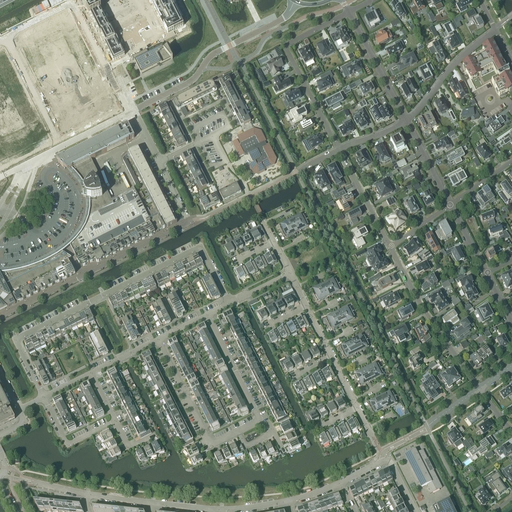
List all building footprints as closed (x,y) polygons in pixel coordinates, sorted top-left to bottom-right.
[(81,0),(83,4),(84,5),(85,8),(87,12),(89,15),(89,16),(90,15),(92,19),(94,22),(94,23),(98,32),(99,34),(100,35),(101,34),(102,36),(104,41),(105,43),(104,44),(109,54),(110,56),(113,61),(115,60),(124,56),(124,55),(121,48),(120,48),(120,47),(118,43),(116,40),(117,39),(116,37),(111,27),(110,27),(109,26),(107,22),(107,21),(108,21),(107,19),(106,19),(105,17),(105,16),(104,14),(103,14),(102,12),(101,10),(100,9),(98,4),(97,1),(96,1),(97,1),(97,0),(150,0),(162,22),(168,34),(173,31),(176,30),(183,26),(183,25),(179,18),(178,15),(176,11),(174,8),(174,7),(173,5),(170,0),(81,0)] [(416,7),(410,10),(413,15),(419,12),(419,11),(424,8),(420,0),(415,0),(413,1),(416,7)] [(425,0),(426,1),(427,1),(428,2),(431,0),(432,1),(435,7),(436,7),(437,10),(442,7),(443,8),(438,0),(425,0)] [(466,7),(471,4),(469,0),(463,0),(462,1),(462,2),(458,3),(456,5),(460,14),(463,12),(467,10),(466,7)] [(406,17),(400,6),(398,7),(395,2),(391,4),(395,12),(396,12),(401,19),(406,17)] [(379,18),(376,12),(375,13),(374,13),(370,15),(371,15),(368,16),(368,17),(364,19),(370,30),(375,28),(377,26),(377,25),(380,24),(377,19),(379,18)] [(473,26),(471,27),(474,32),(480,29),(483,27),(482,24),(480,21),(478,17),(477,17),(475,18),(472,20),(473,22),(474,25),(473,26)] [(457,30),(453,23),(451,25),(450,23),(443,26),(443,27),(444,27),(448,35),(454,32),(457,30)] [(77,29),(67,34),(69,39),(80,34),(77,29)] [(345,34),(343,30),(343,29),(342,29),(337,32),(336,32),(336,33),(335,34),(330,36),(334,43),(340,40),(343,45),(343,46),(343,45),(344,47),(348,45),(347,43),(349,42),(350,42),(349,42),(349,41),(347,37),(345,34)] [(391,39),(388,33),(387,32),(382,34),(382,33),(378,35),(379,37),(375,39),(376,41),(377,42),(376,43),(377,43),(378,44),(377,44),(378,44),(379,46),(383,44),(383,45),(388,43),(387,41),(391,39)] [(80,34),(69,39),(71,44),(82,38),(80,34)] [(455,39),(456,38),(454,34),(452,35),(452,34),(449,36),(450,39),(446,42),(447,46),(448,45),(449,45),(452,50),(459,46),(455,39)] [(20,35),(15,37),(19,46),(24,43),(24,42),(20,35)] [(82,38),(71,44),(74,49),(76,48),(85,43),(82,38)] [(399,52),(402,51),(400,48),(403,46),(400,40),(395,44),(396,46),(395,47),(391,49),(386,52),(389,58),(395,55),(395,56),(400,54),(399,52)] [(85,43),(76,48),(78,52),(87,48),(85,43)] [(321,54),(322,57),(325,56),(326,57),(335,52),(331,45),(328,47),(327,48),(324,43),(321,44),(320,43),(317,45),(317,46),(316,46),(319,51),(318,51),(320,55),(321,54)] [(428,50),(431,56),(432,55),(436,53),(438,57),(435,58),(438,64),(445,60),(442,55),(443,54),(437,43),(432,45),(433,48),(429,50),(429,49),(428,50)] [(472,61),(462,66),(475,91),(491,82),(499,97),(511,89),(511,81),(492,44),(482,49),(484,52),(471,59),(472,61)] [(146,50),(132,57),(138,68),(141,75),(172,59),(167,48),(166,46),(149,54),(146,50)] [(87,48),(78,52),(80,56),(89,52),(87,48)] [(307,48),(306,48),(299,52),(298,52),(298,53),(301,57),(300,57),(301,57),(302,60),(302,61),(302,60),(305,64),(304,65),(305,65),(313,61),(313,60),(307,48)] [(89,52),(80,56),(82,61),(91,56),(89,52)] [(411,67),(417,63),(416,63),(413,57),(412,55),(401,61),(402,63),(397,66),(398,67),(398,68),(399,69),(398,69),(399,70),(399,69),(400,71),(405,68),(405,66),(409,64),(411,67)] [(91,56),(82,61),(84,65),(85,65),(93,61),(91,56)] [(283,66),(279,58),(276,60),(275,59),(271,61),(272,62),(267,65),(271,72),(271,73),(271,72),(273,76),(280,73),(278,69),(283,66)] [(93,61),(85,65),(88,70),(95,66),(95,64),(93,61)] [(360,67),(359,64),(355,65),(355,66),(354,67),(354,66),(353,66),(351,63),(341,68),(343,74),(347,72),(350,76),(352,75),(353,76),(354,75),(354,74),(361,70),(359,67),(360,67)] [(429,73),(434,71),(431,65),(426,67),(426,66),(418,71),(416,73),(419,78),(422,77),(424,83),(432,79),(429,73)] [(97,69),(89,73),(92,78),(100,74),(98,70),(97,69)] [(321,73),(319,69),(311,73),(313,77),(321,73)] [(330,78),(332,77),(330,72),(320,77),(322,81),(316,84),(318,88),(317,88),(319,93),(321,92),(321,93),(324,91),(324,90),(331,87),(329,83),(332,81),(330,78)] [(92,78),(91,78),(93,83),(102,78),(100,74),(92,78)] [(221,87),(232,82),(230,76),(218,82),(221,87)] [(291,86),(288,80),(282,83),(280,77),(274,80),(277,86),(276,86),(279,92),(291,86)] [(102,78),(93,83),(95,87),(104,82),(102,78)] [(458,86),(455,80),(448,83),(454,94),(457,92),(461,99),(463,98),(464,101),(468,99),(467,96),(469,95),(463,84),(458,86)] [(215,88),(216,88),(213,81),(172,101),(177,111),(180,110),(184,118),(191,114),(190,112),(187,114),(184,108),(217,91),(215,88)] [(411,94),(417,92),(415,88),(413,84),(413,85),(411,81),(408,83),(407,81),(404,82),(405,84),(406,84),(411,94)] [(104,82),(95,87),(98,91),(107,87),(104,82)] [(235,87),(232,82),(221,87),(224,92),(235,87)] [(412,96),(411,94),(406,84),(405,84),(403,85),(404,87),(401,89),(403,92),(402,92),(404,96),(405,95),(407,99),(412,96)] [(363,96),(369,93),(370,94),(374,91),(372,87),(370,85),(366,87),(365,85),(359,88),(363,96)] [(236,92),(237,92),(235,87),(224,92),(226,97),(236,92)] [(351,92),(348,87),(342,90),(345,95),(351,92)] [(284,94),(286,97),(285,98),(288,104),(289,103),(289,104),(300,98),(296,92),(291,94),(290,91),(284,94)] [(237,96),(236,92),(226,97),(229,102),(239,96),(239,95),(237,96)] [(231,107),(242,101),(241,97),(242,96),(242,95),(240,96),(239,96),(229,102),(231,107)] [(340,95),(324,103),(326,105),(327,106),(326,106),(328,110),(343,102),(340,95)] [(22,99),(18,101),(19,105),(29,100),(27,97),(22,99)] [(29,100),(19,105),(21,108),(30,104),(29,100)] [(438,111),(439,114),(440,114),(440,115),(441,114),(442,115),(444,113),(448,111),(444,105),(443,105),(440,100),(434,103),(438,111)] [(233,112),(245,106),(243,101),(242,101),(231,107),(233,112)] [(30,104),(21,108),(23,112),(32,107),(30,104)] [(161,114),(170,109),(168,104),(159,108),(157,109),(159,115),(161,114)] [(243,108),(245,107),(246,107),(245,106),(233,112),(236,116),(245,112),(243,108)] [(32,107),(23,112),(25,115),(34,111),(32,107)] [(383,122),(389,119),(387,116),(388,115),(385,109),(381,110),(380,107),(376,109),(383,121),(383,122)] [(162,119),(173,114),(170,109),(161,114),(163,118),(161,118),(162,119)] [(301,118),(307,115),(304,110),(301,111),(300,112),(298,112),(297,110),(297,109),(287,115),(290,122),(293,120),(295,124),(302,120),(301,118)] [(377,124),(383,121),(376,109),(369,112),(374,122),(374,121),(375,120),(377,124)] [(358,125),(361,130),(364,129),(363,128),(367,126),(364,122),(368,120),(362,110),(357,112),(359,116),(355,118),(356,120),(354,121),(357,126),(358,125)] [(474,120),(480,117),(475,110),(473,111),(473,110),(462,112),(462,113),(461,119),(472,117),(474,120)] [(238,121),(249,116),(248,114),(247,115),(245,112),(236,116),(238,121)] [(166,124),(175,119),(173,114),(162,119),(163,121),(164,120),(166,124)] [(433,121),(432,118),(430,114),(424,117),(431,130),(438,126),(435,120),(433,121)] [(35,116),(27,120),(30,125),(38,121),(35,116)] [(249,116),(238,121),(241,126),(250,121),(248,118),(250,117),(249,116)] [(71,117),(58,123),(63,135),(77,128),(73,122),(71,117)] [(431,131),(431,130),(424,117),(418,120),(424,133),(428,131),(429,132),(431,131)] [(504,123),(502,120),(500,117),(497,119),(497,120),(495,121),(492,123),(490,121),(491,121),(490,121),(484,125),(486,127),(486,128),(486,129),(489,127),(494,134),(501,129),(499,126),(504,123)] [(167,129),(178,124),(175,119),(166,124),(168,127),(166,128),(167,129)] [(38,121),(30,125),(32,130),(41,126),(38,121)] [(301,134),(315,127),(312,121),(306,124),(306,122),(297,127),(301,134)] [(350,121),(343,124),(345,127),(339,130),(343,137),(347,135),(350,134),(350,133),(353,132),(352,130),(354,129),(350,121)] [(171,133),(180,129),(178,124),(167,129),(167,130),(169,130),(171,133)] [(59,159),(56,161),(58,162),(61,166),(64,168),(65,169),(65,170),(66,170),(67,172),(68,171),(69,171),(72,169),(91,160),(129,141),(129,140),(130,139),(130,140),(134,138),(128,125),(92,143),(87,145),(59,159)] [(35,138),(30,140),(35,149),(39,147),(49,142),(45,133),(41,126),(32,130),(31,131),(35,138)] [(266,141),(261,131),(253,128),(237,137),(238,140),(232,143),(239,158),(244,155),(244,154),(246,153),(247,155),(248,154),(252,162),(253,162),(253,163),(247,166),(251,173),(258,176),(265,172),(264,170),(266,169),(275,165),(277,159),(269,144),(266,145),(265,142),(266,141)] [(172,139),(182,133),(180,129),(171,133),(172,137),(171,138),(172,139)] [(175,143),(185,138),(182,133),(172,139),(172,140),(174,139),(175,143)] [(511,133),(510,135),(509,134),(501,140),(502,142),(505,140),(507,143),(510,141),(511,143),(511,133)] [(320,137),(317,139),(316,140),(316,139),(315,140),(314,136),(302,142),(305,148),(310,145),(312,150),(323,144),(321,141),(322,140),(320,137)] [(177,149),(188,144),(185,138),(175,143),(174,144),(177,149)] [(394,139),(390,141),(391,143),(389,144),(391,149),(394,148),(396,152),(404,148),(403,146),(403,145),(403,144),(401,140),(400,140),(399,138),(398,138),(395,139),(394,138),(394,139)] [(445,140),(433,146),(436,151),(442,148),(443,150),(445,149),(446,151),(452,148),(449,143),(448,144),(447,144),(445,140)] [(488,158),(490,157),(486,152),(485,150),(484,149),(488,147),(483,140),(479,142),(482,147),(476,151),(479,154),(478,155),(480,158),(481,158),(483,161),(485,160),(486,161),(489,159),(488,158)] [(387,159),(389,158),(385,151),(384,152),(381,146),(376,149),(378,154),(375,156),(378,162),(381,161),(383,163),(388,160),(387,159)] [(464,157),(463,153),(466,151),(464,148),(461,149),(450,155),(451,156),(446,159),(447,160),(448,163),(453,161),(454,161),(456,165),(456,166),(462,163),(462,162),(461,162),(459,159),(464,157)] [(12,149),(6,152),(11,161),(17,158),(12,149)] [(131,152),(128,153),(140,176),(156,208),(146,213),(150,222),(149,222),(151,226),(155,233),(154,233),(155,234),(159,232),(159,231),(161,229),(162,230),(165,229),(164,228),(165,227),(166,228),(169,227),(168,225),(171,224),(171,225),(177,223),(174,217),(173,216),(172,217),(171,215),(172,214),(173,214),(172,212),(172,211),(171,212),(170,209),(168,210),(167,208),(169,207),(168,205),(169,205),(168,205),(167,203),(165,204),(164,202),(166,201),(165,199),(164,196),(162,197),(161,195),(163,194),(162,192),(161,191),(160,190),(159,191),(158,189),(159,188),(160,188),(159,186),(158,186),(157,183),(156,184),(155,182),(156,182),(156,181),(155,180),(156,179),(155,180),(154,177),(152,178),(151,176),(153,175),(152,173),(153,173),(152,173),(151,171),(149,171),(148,169),(150,169),(149,167),(149,166),(149,167),(148,164),(146,165),(145,163),(147,162),(146,160),(144,158),(143,159),(142,157),(143,156),(143,154),(142,154),(140,149),(138,150),(135,150),(133,151),(131,152)] [(192,151),(180,157),(183,163),(185,162),(194,157),(192,151)] [(0,155),(0,166),(2,165),(6,163),(11,161),(6,152),(2,155),(0,155)] [(363,155),(363,154),(362,152),(356,155),(358,159),(356,161),(359,167),(361,165),(363,168),(369,165),(368,164),(371,162),(366,153),(363,155)] [(194,157),(185,162),(187,165),(185,166),(186,167),(197,162),(194,157)] [(406,165),(404,159),(396,164),(398,169),(406,165)] [(71,244),(70,246),(75,256),(76,259),(77,258),(84,255),(91,251),(98,248),(100,251),(107,248),(115,244),(122,240),(129,237),(136,233),(144,230),(151,226),(149,222),(150,222),(146,213),(134,189),(134,187),(134,189),(111,200),(105,187),(101,189),(98,184),(102,182),(91,160),(72,169),(73,170),(74,172),(75,172),(76,174),(79,177),(80,178),(80,179),(81,181),(82,181),(83,183),(85,186),(84,187),(84,188),(84,189),(83,190),(83,191),(82,192),(82,193),(82,194),(81,196),(83,197),(84,197),(86,198),(87,198),(88,198),(89,198),(90,203),(90,206),(90,209),(90,212),(89,215),(89,217),(89,218),(88,218),(88,220),(86,223),(86,225),(86,226),(85,226),(84,228),(83,231),(81,233),(80,235),(78,238),(76,239),(76,240),(74,241),(71,244)] [(197,162),(186,167),(187,168),(188,168),(190,171),(199,166),(197,162)] [(406,169),(399,172),(404,182),(414,177),(413,175),(415,178),(419,176),(418,172),(414,165),(409,168),(406,169)] [(199,166),(190,171),(192,175),(190,175),(191,177),(202,171),(199,166)] [(341,179),(339,174),(339,173),(338,173),(338,172),(338,171),(337,171),(337,170),(336,170),(334,166),(328,169),(330,172),(329,173),(336,186),(341,184),(339,180),(341,179)] [(463,172),(462,173),(460,169),(448,176),(450,179),(449,180),(453,188),(456,187),(459,186),(458,185),(459,185),(458,183),(459,183),(460,184),(467,180),(463,172)] [(202,171),(191,177),(191,178),(193,177),(195,181),(204,176),(202,171)] [(328,191),(330,189),(329,187),(327,181),(325,178),(322,173),(321,173),(321,172),(317,174),(317,175),(314,177),(316,180),(315,180),(318,186),(319,186),(322,191),(326,188),(328,191)] [(195,181),(193,181),(196,186),(206,181),(204,176),(195,181)] [(376,193),(389,186),(386,180),(382,182),(382,181),(379,183),(379,184),(375,186),(376,188),(375,189),(375,192),(376,193)] [(196,186),(195,186),(198,191),(199,190),(200,191),(209,186),(206,181),(196,186)] [(511,191),(505,182),(500,186),(504,192),(502,193),(501,192),(498,195),(505,204),(508,202),(508,201),(511,197),(511,191)] [(231,186),(227,187),(232,196),(232,197),(235,196),(241,193),(237,184),(231,187),(231,186)] [(389,194),(392,193),(389,186),(376,193),(377,195),(379,196),(380,196),(381,198),(386,196),(386,197),(389,195),(389,194)] [(220,200),(216,190),(214,187),(211,188),(214,194),(211,196),(211,194),(210,195),(215,206),(220,203),(219,201),(220,200)] [(225,190),(219,193),(223,201),(230,198),(232,197),(232,196),(227,187),(224,189),(225,190)] [(488,192),(489,192),(486,188),(481,192),(489,203),(490,204),(491,204),(495,201),(494,199),(490,193),(489,194),(488,192)] [(338,195),(336,192),(336,191),(332,193),(336,200),(346,195),(344,191),(338,195)] [(427,191),(424,193),(427,199),(423,201),(426,207),(434,203),(431,197),(430,197),(427,191)] [(484,206),(489,203),(481,192),(477,195),(479,199),(480,198),(481,200),(478,202),(480,205),(479,205),(482,208),(484,206)] [(210,208),(215,206),(210,195),(208,196),(209,197),(206,199),(205,199),(210,208)] [(347,204),(353,200),(351,196),(348,197),(348,196),(338,201),(340,204),(342,207),(344,212),(349,209),(347,204)] [(415,206),(418,204),(414,196),(407,199),(408,201),(405,203),(406,204),(405,204),(407,208),(411,215),(418,211),(415,206)] [(205,199),(206,199),(205,197),(199,200),(205,211),(210,208),(205,199)] [(395,204),(396,207),(398,205),(392,197),(386,200),(389,207),(395,204)] [(356,218),(361,216),(359,210),(353,213),(353,212),(347,215),(348,216),(350,222),(351,221),(353,225),(358,222),(356,218)] [(498,216),(499,216),(494,210),(490,211),(490,212),(491,212),(491,213),(480,217),(482,223),(488,221),(488,222),(494,220),(493,219),(495,219),(494,218),(496,217),(498,216)] [(399,212),(399,211),(397,211),(396,211),(395,212),(395,214),(395,215),(388,220),(391,225),(392,225),(395,231),(407,222),(399,212)] [(303,216),(302,214),(294,218),(294,219),(293,219),(292,219),(290,220),(294,226),(307,220),(305,217),(304,217),(303,216)] [(281,233),(294,226),(290,220),(288,221),(287,222),(287,221),(279,225),(280,227),(279,228),(280,230),(281,233)] [(307,223),(308,223),(307,220),(294,226),(297,233),(299,232),(299,231),(300,230),(300,231),(308,227),(307,225),(308,225),(307,223)] [(445,238),(451,235),(444,222),(439,226),(441,230),(439,232),(438,231),(435,232),(439,239),(442,238),(445,237),(445,238)] [(151,226),(144,230),(147,237),(152,235),(151,235),(154,233),(155,233),(151,226)] [(261,239),(259,236),(264,233),(260,226),(250,232),(250,233),(251,234),(253,239),(254,242),(261,239)] [(295,234),(297,233),(294,226),(281,233),(282,235),(283,235),(284,237),(285,239),(293,235),(293,234),(294,233),(295,234)] [(505,231),(502,233),(500,227),(488,231),(491,237),(498,235),(499,238),(503,236),(504,240),(503,240),(503,241),(507,239),(507,240),(510,238),(505,231)] [(362,238),(368,235),(366,231),(365,231),(364,229),(359,232),(357,228),(351,231),(359,247),(361,247),(366,245),(362,238)] [(144,230),(136,233),(140,240),(140,241),(144,239),(144,238),(147,237),(144,230)] [(250,232),(249,230),(245,232),(247,236),(242,238),(242,239),(244,243),(246,246),(252,243),(250,240),(253,239),(251,234),(250,233),(250,232)] [(136,233),(129,237),(133,244),(133,245),(137,243),(137,242),(140,240),(136,233)] [(438,245),(437,246),(431,234),(425,237),(428,243),(427,243),(429,246),(430,246),(432,250),(433,250),(435,253),(441,250),(438,245)] [(129,237),(122,240),(125,247),(126,248),(130,246),(129,245),(133,244),(129,237)] [(242,239),(242,238),(241,237),(238,239),(239,240),(233,243),(235,248),(237,251),(243,248),(241,244),(244,243),(242,239)] [(122,240),(115,244),(118,251),(118,252),(123,250),(122,249),(125,247),(122,240)] [(409,245),(416,255),(422,251),(415,241),(409,245)] [(233,243),(233,242),(229,243),(230,244),(224,247),(228,255),(234,252),(233,249),(235,248),(233,243)] [(115,244),(107,248),(111,255),(111,256),(115,253),(118,251),(115,244)] [(416,255),(409,245),(409,246),(403,250),(409,258),(410,257),(411,258),(415,255),(416,255)] [(493,255),(500,251),(498,246),(488,251),(490,253),(486,255),(489,261),(495,258),(493,255)] [(376,247),(367,252),(370,258),(378,255),(381,253),(379,248),(377,249),(376,247)] [(98,248),(91,251),(95,259),(97,263),(101,261),(100,260),(104,258),(100,251),(98,248)] [(107,248),(100,251),(104,258),(104,259),(108,257),(108,256),(111,255),(107,248)] [(456,263),(464,260),(458,249),(453,252),(451,249),(445,253),(446,256),(451,253),(456,263)] [(91,251),(84,255),(88,263),(88,264),(92,262),(92,261),(95,259),(91,251)] [(3,274),(3,276),(6,276),(7,278),(8,281),(9,283),(11,285),(12,288),(13,290),(10,292),(11,293),(14,292),(15,294),(20,291),(27,288),(34,284),(42,281),(49,277),(56,273),(63,270),(60,263),(68,260),(71,258),(70,258),(68,256),(64,254),(62,252),(61,253),(59,254),(57,255),(57,256),(55,257),(51,259),(50,260),(48,261),(45,262),(43,263),(42,263),(40,264),(37,265),(35,266),(32,267),(30,268),(27,269),(24,270),(22,270),(19,271),(17,272),(14,272),(11,273),(9,273),(5,273),(3,274)] [(273,264),(277,263),(272,253),(268,256),(267,255),(263,257),(268,266),(273,263),(273,264)] [(77,258),(76,259),(81,267),(85,265),(85,264),(88,263),(84,255),(77,258)] [(191,258),(197,269),(204,266),(201,260),(199,260),(197,255),(193,257),(194,258),(192,259),(192,258),(191,258)] [(370,258),(366,260),(370,268),(373,266),(381,262),(381,261),(378,255),(370,258)] [(192,272),(197,269),(191,258),(188,260),(188,261),(187,261),(186,261),(192,272)] [(264,269),(267,267),(263,258),(258,260),(258,259),(254,261),(259,270),(264,268),(264,269)] [(68,260),(60,263),(63,270),(67,277),(70,275),(71,276),(75,274),(68,260)] [(186,275),(192,272),(186,261),(183,263),(181,264),(186,275)] [(381,262),(373,266),(376,272),(388,266),(386,262),(384,262),(383,261),(381,261),(381,262)] [(255,274),(258,272),(253,263),(249,265),(248,264),(245,266),(249,275),(254,273),(255,274)] [(424,273),(429,270),(425,263),(415,268),(416,270),(415,270),(417,273),(418,274),(423,271),(424,273)] [(181,264),(177,265),(177,266),(176,267),(180,275),(181,277),(186,275),(181,264)] [(180,275),(176,267),(176,266),(172,268),(172,269),(170,269),(170,270),(175,278),(176,280),(181,277),(180,275)] [(245,278),(249,277),(244,267),(239,270),(239,269),(235,271),(240,280),(245,277),(245,278)] [(170,270),(170,269),(166,271),(167,271),(165,272),(169,281),(175,278),(170,270)] [(63,270),(56,273),(60,280),(63,279),(67,277),(63,270)] [(504,283),(511,278),(511,275),(511,274),(511,271),(507,274),(507,273),(503,275),(504,276),(500,277),(504,283)] [(165,272),(161,274),(160,275),(165,286),(170,283),(169,281),(165,272)] [(0,311),(15,304),(15,303),(16,302),(13,295),(12,295),(11,293),(10,292),(9,289),(8,287),(7,284),(6,282),(5,280),(3,277),(3,276),(3,274),(1,275),(0,274),(0,273),(0,311)] [(56,273),(49,277),(52,284),(53,284),(56,282),(56,283),(60,281),(60,280),(56,273)] [(159,288),(165,286),(160,275),(158,276),(157,275),(154,277),(159,288)] [(424,291),(437,284),(433,276),(424,281),(426,282),(421,287),(424,291)] [(49,277),(42,281),(45,288),(45,287),(48,286),(49,287),(53,285),(53,284),(52,284),(49,277)] [(211,282),(212,282),(211,280),(209,277),(201,281),(198,283),(201,287),(211,282)] [(395,283),(393,277),(394,277),(393,277),(388,279),(387,278),(385,279),(385,281),(378,285),(379,284),(382,289),(382,290),(388,286),(391,286),(391,285),(390,285),(395,283)] [(471,284),(472,283),(470,277),(463,280),(462,278),(458,280),(456,281),(457,284),(459,283),(462,288),(471,283),(471,284)] [(157,290),(156,287),(151,278),(148,280),(148,281),(146,282),(152,292),(157,290)] [(336,280),(335,280),(334,278),(326,282),(326,283),(325,284),(325,283),(323,284),(326,291),(339,284),(337,281),(336,282),(336,280)] [(42,281),(34,284),(38,291),(41,290),(42,290),(46,288),(45,287),(45,288),(42,281)] [(146,282),(146,281),(142,283),(143,283),(141,284),(146,295),(152,292),(146,282)] [(214,287),(213,284),(212,282),(211,282),(201,287),(203,292),(214,287)] [(474,290),(471,284),(471,283),(462,288),(460,289),(464,296),(465,295),(474,290)] [(34,284),(27,288),(31,295),(34,293),(34,294),(39,292),(38,291),(34,284)] [(146,295),(141,284),(137,286),(135,287),(140,295),(141,298),(146,295)] [(313,297),(326,291),(323,284),(320,285),(321,286),(319,287),(319,286),(311,290),(312,292),(311,292),(312,294),(313,297)] [(339,288),(340,287),(339,284),(326,291),(329,297),(331,296),(331,295),(332,295),(333,295),(341,291),(340,289),(339,288)] [(134,298),(140,295),(135,287),(134,288),(133,287),(130,289),(130,290),(134,298)] [(217,292),(216,290),(214,287),(203,292),(206,297),(208,296),(217,292)] [(27,288),(20,291),(23,298),(24,298),(27,297),(27,298),(31,296),(31,295),(27,288)] [(129,301),(134,298),(130,290),(128,291),(128,290),(124,292),(125,293),(125,292),(129,301)] [(445,298),(443,294),(441,290),(431,295),(432,297),(428,299),(431,306),(434,304),(433,304),(445,298)] [(474,298),(477,296),(474,290),(465,295),(468,301),(469,300),(470,303),(475,300),(474,298)] [(15,294),(13,295),(16,302),(19,300),(20,301),(24,299),(24,298),(23,298),(20,291),(15,294)] [(327,298),(329,297),(326,291),(313,297),(315,300),(315,299),(316,301),(317,301),(318,303),(326,299),(325,298),(327,298)] [(124,304),(129,301),(125,292),(125,293),(123,293),(119,295),(124,304)] [(170,303),(181,297),(179,292),(168,298),(170,303)] [(220,298),(218,293),(217,292),(208,296),(211,301),(215,299),(215,300),(220,298)] [(283,297),(283,299),(284,300),(286,305),(288,308),(294,305),(292,302),(295,300),(297,299),(298,303),(298,302),(297,299),(293,292),(283,297)] [(397,295),(396,296),(396,294),(389,298),(388,294),(379,299),(381,302),(383,302),(386,308),(388,307),(389,307),(390,307),(396,305),(395,303),(399,301),(399,300),(400,299),(397,295)] [(118,306),(124,304),(119,295),(118,296),(117,295),(114,297),(114,298),(118,306)] [(275,304),(275,305),(277,309),(279,312),(285,309),(283,306),(286,305),(284,300),(283,299),(283,297),(282,296),(279,298),(280,300),(281,302),(275,304)] [(173,308),(184,302),(181,297),(170,303),(173,308)] [(113,309),(118,306),(114,298),(112,299),(112,298),(108,300),(113,309)] [(450,305),(448,302),(445,298),(433,304),(434,304),(435,307),(439,313),(450,305)] [(454,307),(460,303),(458,299),(451,303),(454,307)] [(162,307),(161,305),(160,302),(151,306),(154,311),(162,307)] [(186,307),(184,302),(173,308),(175,313),(184,308),(186,307)] [(274,302),(265,306),(265,307),(266,308),(266,309),(269,314),(268,314),(270,317),(276,314),(275,310),(277,309),(275,305),(275,304),(275,303),(274,302)] [(492,316),(491,313),(492,312),(488,303),(481,307),(481,308),(477,310),(477,311),(482,321),(483,322),(487,320),(488,318),(492,316)] [(350,308),(349,308),(348,306),(340,310),(340,311),(339,312),(339,311),(336,312),(340,319),(353,312),(352,309),(351,309),(350,308)] [(165,312),(163,309),(162,307),(154,311),(156,316),(165,312)] [(265,307),(256,311),(257,313),(261,321),(267,318),(266,315),(268,314),(269,314),(266,309),(266,308),(265,307)] [(186,313),(184,308),(175,313),(178,319),(183,316),(182,315),(186,313)] [(406,310),(405,311),(403,308),(396,311),(402,322),(409,318),(408,317),(409,316),(412,315),(412,314),(413,314),(412,313),(413,313),(411,310),(410,308),(409,308),(406,310)] [(94,321),(93,319),(89,310),(85,312),(84,313),(83,313),(89,324),(94,321)] [(453,312),(452,311),(446,315),(447,316),(442,320),(445,325),(450,322),(453,325),(459,321),(456,317),(457,317),(453,312)] [(167,317),(166,315),(165,312),(156,316),(154,317),(157,322),(167,317)] [(224,319),(222,320),(223,323),(226,322),(225,320),(233,316),(230,312),(223,315),(224,319)] [(327,325),(340,319),(336,312),(334,313),(335,314),(333,314),(325,318),(326,320),(325,320),(326,322),(327,325)] [(354,315),(355,315),(353,312),(340,319),(343,325),(345,324),(345,323),(346,323),(347,323),(355,319),(354,317),(354,315)] [(83,313),(84,313),(83,313),(80,314),(80,315),(78,316),(82,324),(83,327),(89,324),(83,313)] [(78,316),(78,315),(74,317),(75,318),(73,318),(73,319),(77,327),(82,324),(78,316)] [(227,324),(224,325),(226,328),(228,326),(227,325),(235,321),(233,316),(225,320),(226,322),(227,324)] [(124,326),(133,322),(130,317),(122,321),(124,326)] [(170,323),(168,318),(167,317),(157,322),(156,322),(157,323),(157,324),(158,326),(159,327),(159,328),(162,327),(161,326),(165,324),(166,325),(170,323)] [(306,328),(309,327),(304,317),(300,320),(299,319),(295,321),(300,330),(305,327),(306,328)] [(73,319),(73,318),(69,320),(68,321),(67,321),(72,330),(77,327),(73,319)] [(341,326),(343,325),(340,319),(327,325),(329,328),(329,327),(330,329),(331,329),(332,331),(340,327),(339,326),(341,325),(341,326)] [(67,321),(68,321),(67,321),(64,323),(62,324),(66,332),(72,330),(67,321)] [(229,329),(227,330),(228,333),(230,331),(230,330),(238,326),(235,321),(227,325),(228,326),(229,329)] [(127,331),(135,327),(133,322),(124,326),(127,331)] [(299,331),(295,322),(290,324),(290,323),(286,325),(291,336),(296,333),(299,331)] [(466,323),(465,322),(464,323),(464,322),(461,324),(461,325),(460,325),(462,328),(461,329),(454,334),(457,339),(463,335),(464,336),(469,332),(468,331),(470,330),(468,328),(469,327),(468,326),(466,323)] [(66,332),(62,324),(62,323),(58,325),(58,326),(57,327),(61,335),(62,337),(67,335),(66,332)] [(199,333),(206,329),(204,325),(196,329),(199,333)] [(232,334),(229,335),(230,337),(233,336),(232,335),(240,331),(243,330),(240,325),(238,326),(230,330),(230,331),(232,334)] [(404,325),(390,333),(392,337),(395,335),(400,344),(405,341),(406,341),(405,340),(403,336),(408,333),(404,325)] [(422,329),(420,325),(414,330),(420,341),(423,339),(425,344),(431,339),(426,329),(422,330),(422,329)] [(57,327),(57,326),(53,328),(51,329),(56,338),(61,335),(57,327)] [(129,336),(138,331),(135,327),(127,331),(129,336)] [(287,338),(290,336),(285,327),(281,329),(281,328),(277,330),(281,339),(286,337),(287,338)] [(51,329),(47,331),(48,331),(46,332),(50,341),(56,338),(51,329)] [(201,338),(208,334),(206,329),(199,333),(201,338)] [(234,338),(232,340),(233,342),(235,341),(235,340),(243,336),(245,334),(243,330),(240,331),(232,335),(233,336),(234,338)] [(46,332),(46,331),(42,333),(42,334),(41,335),(45,343),(50,341),(46,332)] [(136,338),(140,336),(138,331),(129,336),(132,342),(137,340),(136,338)] [(281,341),(276,331),(272,334),(271,333),(267,335),(270,340),(268,341),(270,345),(277,341),(277,342),(281,341)] [(91,343),(100,338),(97,333),(89,338),(91,343)] [(203,342),(211,339),(208,334),(201,338),(203,342)] [(364,336),(363,336),(362,334),(354,338),(355,339),(353,340),(353,339),(351,340),(354,347),(367,340),(366,337),(365,338),(364,336)] [(45,343),(41,335),(39,336),(38,335),(35,337),(35,338),(35,337),(39,346),(41,348),(46,345),(45,343)] [(507,342),(506,342),(503,335),(500,337),(500,338),(496,340),(499,346),(499,347),(498,346),(498,347),(500,350),(502,349),(503,350),(506,348),(506,347),(509,346),(507,342)] [(237,343),(234,345),(235,347),(238,346),(237,345),(245,341),(243,336),(235,340),(235,341),(237,343)] [(41,348),(39,346),(35,337),(35,338),(33,338),(29,340),(30,340),(35,351),(41,348)] [(94,347),(102,343),(100,338),(91,343),(94,347)] [(170,348),(177,344),(175,339),(168,343),(170,348)] [(206,347),(213,343),(211,339),(203,342),(206,347)] [(239,348),(236,349),(238,352),(240,351),(240,349),(247,345),(247,346),(250,344),(248,339),(245,341),(237,345),(238,346),(239,348)] [(28,354),(35,351),(30,340),(28,341),(28,340),(24,342),(26,347),(25,348),(28,354)] [(341,353),(354,347),(351,340),(349,341),(349,342),(347,343),(347,342),(339,346),(340,348),(341,350),(340,350),(341,353)] [(368,344),(369,343),(367,340),(354,347),(357,353),(359,352),(359,351),(360,351),(361,351),(369,348),(368,346),(368,345),(368,344)] [(96,352),(105,348),(102,343),(94,347),(96,352)] [(208,352),(215,348),(213,343),(206,347),(208,352)] [(172,352),(180,348),(177,344),(170,348),(172,352)] [(241,353),(239,354),(240,357),(243,355),(242,354),(253,349),(250,344),(247,346),(247,345),(240,349),(240,351),(241,353)] [(322,354),(318,345),(315,347),(315,348),(310,351),(312,356),(313,359),(319,356),(318,353),(321,351),(322,354)] [(355,354),(357,353),(354,347),(341,353),(343,356),(343,355),(344,357),(345,357),(346,359),(354,355),(353,354),(355,354)] [(486,361),(492,357),(486,347),(480,351),(486,361)] [(103,356),(108,354),(105,348),(96,352),(99,357),(103,355),(103,356)] [(175,357),(182,353),(180,348),(172,352),(175,357)] [(210,356),(218,352),(215,348),(208,352),(210,356)] [(418,356),(422,354),(419,348),(412,351),(415,356),(408,361),(414,371),(419,367),(417,364),(421,361),(418,356)] [(244,358),(241,359),(243,361),(245,360),(244,359),(252,355),(255,354),(253,349),(242,354),(243,355),(244,358)] [(310,351),(309,350),(306,351),(306,353),(301,356),(303,360),(304,363),(311,360),(309,357),(312,356),(310,351)] [(481,364),(486,361),(480,351),(475,355),(481,364)] [(152,357),(152,359),(155,357),(153,355),(151,356),(149,352),(139,357),(142,362),(144,361),(152,357)] [(213,361),(220,357),(218,352),(210,356),(213,361)] [(177,361),(184,358),(182,353),(175,357),(177,361)] [(246,363),(244,364),(245,366),(247,365),(247,364),(255,360),(257,359),(255,354),(252,355),(244,359),(245,360),(246,363)] [(301,356),(300,354),(297,356),(296,354),(290,357),(291,359),(294,365),(296,368),(302,365),(300,362),(303,360),(301,356)] [(476,368),(481,364),(475,355),(469,359),(476,368)] [(153,361),(152,359),(152,357),(144,361),(146,366),(154,362),(155,363),(157,362),(156,360),(153,361)] [(215,365),(222,362),(220,357),(213,361),(215,365)] [(287,372),(293,369),(291,366),(294,365),(291,359),(290,357),(280,362),(283,369),(285,368),(287,372)] [(179,366),(187,362),(184,358),(177,361),(179,366)] [(249,367),(246,369),(247,371),(250,370),(249,369),(260,363),(257,359),(255,360),(247,364),(247,365),(249,367)] [(36,370),(45,366),(43,361),(34,365),(36,370)] [(156,366),(155,363),(154,362),(146,366),(149,371),(156,367),(157,368),(159,367),(158,365),(156,366)] [(189,367),(187,362),(179,366),(182,370),(189,367)] [(217,370),(225,366),(222,362),(215,365),(217,370)] [(251,372),(249,373),(250,376),(252,375),(252,373),(262,368),(260,363),(249,369),(250,370),(251,372)] [(378,364),(377,365),(376,363),(368,367),(369,367),(367,368),(367,367),(365,368),(368,375),(381,368),(380,366),(379,366),(378,364)] [(39,375),(48,371),(45,366),(36,370),(39,375)] [(184,375),(194,370),(191,366),(189,367),(182,370),(184,375)] [(158,371),(157,368),(156,367),(149,371),(146,372),(148,377),(149,377),(159,372),(159,373),(162,372),(161,369),(158,371)] [(109,377),(106,379),(107,381),(110,380),(109,379),(117,375),(119,374),(119,373),(121,372),(119,368),(117,369),(114,370),(107,374),(109,377)] [(220,376),(228,372),(225,368),(218,371),(220,376)] [(254,377),(251,378),(252,381),(255,380),(254,378),(265,373),(262,368),(252,373),(252,375),(254,377)] [(331,379),(334,378),(330,368),(325,371),(325,370),(321,372),(326,381),(331,378),(331,379)] [(356,381),(368,375),(365,368),(363,369),(363,370),(362,371),(361,370),(353,374),(354,376),(355,378),(354,379),(356,381)] [(382,372),(383,371),(381,368),(368,375),(372,382),(374,381),(373,380),(375,379),(375,380),(383,376),(382,374),(383,374),(382,372)] [(186,380),(196,375),(194,370),(184,375),(186,380)] [(452,370),(449,372),(447,370),(445,371),(447,374),(454,384),(456,382),(456,383),(460,380),(452,370)] [(41,380),(50,375),(48,371),(39,375),(41,380)] [(161,375),(159,373),(159,372),(149,377),(152,381),(161,377),(162,378),(164,377),(163,374),(161,375)] [(223,381),(230,377),(228,372),(220,376),(223,381)] [(111,382),(109,383),(110,386),(112,385),(112,383),(119,380),(122,378),(120,373),(119,374),(117,375),(109,379),(110,380),(111,382)] [(256,382),(253,383),(255,386),(257,384),(257,383),(264,379),(267,378),(265,373),(254,378),(255,380),(256,382)] [(322,384),(325,382),(320,373),(316,375),(316,374),(312,376),(316,386),(321,383),(322,384)] [(50,375),(41,380),(44,386),(49,384),(48,383),(52,381),(53,382),(56,380),(53,374),(50,375)] [(452,385),(454,384),(447,374),(443,376),(441,374),(437,377),(440,382),(443,380),(449,389),(452,386),(452,385)] [(194,382),(198,379),(196,375),(186,380),(189,384),(193,382),(193,384),(189,386),(192,390),(199,387),(197,382),(195,383),(194,382)] [(369,383),(372,382),(368,375),(356,381),(357,384),(358,386),(359,385),(360,387),(368,383),(369,382),(369,383)] [(431,377),(431,378),(429,375),(425,379),(427,383),(422,386),(425,391),(424,391),(424,390),(426,396),(427,396),(426,395),(428,394),(431,399),(437,396),(433,391),(437,388),(437,389),(438,389),(432,377),(431,377)] [(163,380),(162,378),(161,377),(152,381),(152,382),(151,382),(154,387),(156,385),(164,382),(164,383),(167,382),(166,379),(163,380)] [(225,385),(232,381),(230,377),(223,381),(225,385)] [(113,387),(111,388),(112,391),(115,389),(114,388),(122,384),(124,383),(122,378),(119,380),(112,383),(112,385),(113,387)] [(258,387),(256,388),(257,390),(260,389),(259,388),(267,384),(269,383),(267,378),(264,379),(257,383),(257,384),(258,387)] [(313,389),(316,387),(311,378),(307,380),(306,379),(302,381),(307,390),(312,388),(313,389)] [(227,390),(235,386),(232,381),(225,385),(227,390)] [(165,385),(164,383),(164,382),(156,385),(158,390),(166,386),(167,388),(169,386),(168,384),(165,385)] [(303,393),(306,392),(302,382),(297,385),(297,384),(293,386),(298,395),(303,392),(303,393)] [(81,392),(83,391),(90,388),(88,383),(79,388),(81,392)] [(261,392),(258,393),(260,395),(262,394),(261,393),(272,387),(269,383),(267,384),(259,388),(260,389),(261,392)] [(116,392),(113,393),(115,396),(117,394),(116,393),(124,389),(122,384),(114,388),(115,389),(116,392)] [(172,392),(170,389),(168,390),(167,388),(166,386),(158,390),(156,392),(158,396),(161,395),(169,391),(169,393),(172,392)] [(230,394),(237,391),(235,386),(227,390),(230,394)] [(194,395),(201,391),(199,387),(192,390),(194,395)] [(263,396),(261,398),(262,400),(264,399),(264,398),(274,392),(272,387),(261,393),(262,394),(263,396)] [(510,387),(499,394),(504,401),(511,394),(511,389),(511,390),(510,387)] [(85,396),(93,392),(90,388),(83,391),(85,396)] [(0,426),(15,419),(13,416),(13,417),(9,409),(0,389),(0,426)] [(118,397),(116,398),(117,400),(120,399),(119,398),(127,394),(124,389),(116,393),(117,394),(118,397)] [(170,395),(169,393),(169,391),(161,395),(163,400),(171,396),(172,397),(174,396),(173,394),(170,395)] [(196,400),(204,396),(201,391),(194,395),(196,400)] [(232,399),(239,395),(237,391),(230,394),(232,399)] [(392,393),(391,393),(390,391),(383,395),(383,396),(381,396),(379,397),(382,403),(395,397),(394,394),(393,394),(392,393)] [(86,401),(95,397),(93,392),(85,396),(83,397),(86,401)] [(266,401),(263,402),(264,405),(267,404),(266,402),(277,397),(274,392),(264,398),(264,399),(266,401)] [(121,402),(118,403),(119,405),(122,404),(121,403),(129,399),(132,398),(129,393),(127,394),(119,398),(120,399),(121,402)] [(234,403),(241,400),(239,395),(232,399),(234,403)] [(348,405),(344,396),(343,395),(334,400),(334,401),(337,407),(339,410),(345,407),(344,404),(346,402),(348,405)] [(55,405),(65,401),(62,396),(53,401),(55,405)] [(173,400),(172,397),(171,396),(163,400),(165,405),(166,405),(173,401),(174,402),(176,401),(175,398),(173,400)] [(199,404),(206,400),(204,396),(196,400),(199,404)] [(90,405),(97,401),(95,397),(86,401),(88,406),(90,405)] [(268,406),(266,407),(267,410),(269,408),(269,407),(276,403),(277,403),(279,402),(277,397),(266,402),(267,404),(268,406)] [(370,410),(382,403),(379,397),(377,398),(376,399),(375,398),(368,402),(369,404),(368,405),(369,407),(368,407),(370,410)] [(396,400),(397,400),(395,397),(382,403),(386,410),(388,409),(387,408),(389,407),(389,408),(397,404),(396,402),(397,402),(396,400)] [(123,406),(121,408),(122,410),(124,409),(124,408),(132,404),(129,399),(121,403),(122,404),(123,406)] [(201,409),(208,405),(206,400),(199,404),(201,409)] [(236,408),(244,404),(241,400),(234,403),(236,408)] [(57,410),(67,405),(65,401),(55,405),(57,410)] [(92,410),(99,406),(97,401),(90,405),(92,410)] [(175,404),(174,402),(173,401),(166,405),(165,405),(163,406),(165,411),(176,406),(176,407),(179,406),(178,403),(175,404)] [(335,408),(337,407),(334,401),(331,402),(332,404),(327,407),(326,407),(329,411),(330,414),(336,411),(335,408)] [(126,411),(123,412),(124,415),(127,414),(126,412),(134,408),(137,407),(134,402),(132,404),(124,408),(124,409),(126,411)] [(270,411),(268,412),(269,415),(272,413),(271,412),(279,408),(282,407),(279,402),(277,403),(276,403),(269,407),(269,408),(270,411)] [(384,411),(386,410),(382,403),(370,410),(371,412),(372,412),(373,414),(374,416),(382,412),(382,411),(383,410),(384,411)] [(239,413),(246,409),(244,404),(236,408),(239,413)] [(60,415),(69,410),(67,405),(57,410),(60,415)] [(203,413),(210,410),(208,405),(201,409),(203,413)] [(326,407),(327,407),(326,405),(323,407),(323,408),(318,411),(320,416),(321,419),(327,416),(326,413),(329,411),(326,407)] [(93,415),(102,411),(99,406),(92,410),(90,411),(93,415)] [(178,409),(176,407),(176,406),(165,411),(168,416),(178,410),(179,412),(181,410),(180,408),(178,409)] [(128,416),(126,417),(127,420),(129,418),(129,417),(136,413),(139,412),(137,407),(134,408),(126,412),(127,414),(128,416)] [(273,416),(270,417),(272,419),(274,418),(274,417),(284,412),(282,407),(279,408),(271,412),(272,413),(273,416)] [(466,418),(471,425),(482,417),(481,415),(483,413),(480,408),(466,418)] [(241,417),(248,414),(246,409),(239,413),(241,417)] [(62,419),(72,414),(69,410),(60,415),(62,419)] [(180,414),(179,412),(178,410),(168,416),(170,421),(181,415),(181,417),(184,415),(183,413),(180,414)] [(205,418),(213,414),(210,410),(203,413),(205,418)] [(320,416),(318,411),(317,410),(314,411),(314,410),(305,415),(309,423),(312,421),(312,423),(319,420),(317,417),(320,416)] [(102,411),(93,415),(95,420),(104,415),(102,411)] [(130,421),(128,422),(129,425),(132,423),(131,422),(139,418),(141,417),(139,412),(136,413),(129,417),(129,418),(130,421)] [(284,412),(274,417),(274,418),(276,422),(277,421),(278,424),(289,419),(287,415),(286,416),(284,412)] [(64,424),(74,419),(72,414),(62,419),(64,424)] [(208,422),(215,419),(213,414),(205,418),(208,422)] [(182,419),(181,417),(181,415),(170,421),(173,426),(175,424),(183,420),(184,421),(186,420),(185,418),(182,419)] [(133,426),(130,427),(132,429),(134,428),(133,427),(141,423),(144,422),(143,420),(141,417),(139,418),(131,422),(132,423),(133,426)] [(67,428),(76,423),(74,419),(64,424),(67,428)] [(210,427),(217,423),(215,419),(208,422),(210,427)] [(360,429),(356,419),(351,422),(351,421),(347,423),(351,432),(352,433),(357,431),(357,430),(360,429)] [(175,424),(173,426),(175,430),(178,429),(186,425),(186,426),(189,425),(187,422),(185,424),(184,421),(183,420),(175,424)] [(489,421),(485,423),(483,425),(482,423),(477,427),(479,430),(480,430),(483,435),(489,431),(487,430),(492,426),(489,421)] [(291,422),(280,427),(284,435),(293,431),(293,430),(291,428),(292,427),(291,422)] [(69,433),(79,428),(76,423),(67,428),(69,433)] [(135,430),(133,432),(134,434),(136,433),(136,432),(144,428),(141,423),(133,427),(134,428),(135,430)] [(212,432),(220,428),(217,423),(210,427),(212,432)] [(351,433),(346,424),(342,426),(341,425),(337,427),(342,437),(343,439),(348,436),(348,435),(351,433)] [(187,429),(186,426),(186,425),(178,429),(175,430),(178,435),(180,434),(188,430),(189,431),(191,430),(190,427),(187,429)] [(144,428),(136,432),(136,433),(138,437),(139,436),(141,439),(151,434),(150,430),(146,432),(144,428)] [(294,430),(295,430),(295,429),(293,430),(293,431),(284,435),(288,443),(297,438),(295,435),(296,435),(294,430)] [(338,440),(341,438),(337,429),(332,431),(332,430),(328,432),(333,441),(338,439),(338,440)] [(193,435),(192,432),(190,433),(189,431),(188,430),(180,434),(178,435),(180,440),(183,439),(190,435),(191,436),(193,435)] [(457,434),(454,430),(451,432),(451,433),(447,436),(450,439),(448,441),(451,446),(453,444),(456,449),(462,444),(460,440),(461,439),(459,437),(460,437),(457,434)] [(104,443),(113,439),(109,431),(98,436),(98,437),(99,436),(102,440),(103,440),(104,443)] [(329,444),(332,443),(327,434),(323,436),(322,435),(319,437),(323,446),(328,443),(329,444)] [(193,440),(191,436),(190,435),(183,439),(185,443),(181,445),(183,448),(194,443),(192,440),(193,440)] [(298,438),(299,437),(297,438),(288,443),(292,451),(301,446),(299,443),(298,438)] [(108,451),(117,447),(113,439),(104,443),(102,444),(103,444),(106,448),(108,451)] [(474,447),(468,452),(468,453),(469,452),(473,457),(475,456),(478,453),(480,456),(480,457),(482,456),(484,455),(483,455),(487,452),(485,449),(489,446),(491,449),(496,446),(494,442),(493,443),(492,442),(489,444),(488,445),(485,441),(485,440),(478,445),(481,448),(477,451),(475,448),(474,447)] [(164,453),(165,452),(159,442),(151,446),(156,454),(159,453),(164,452),(164,453)] [(278,454),(273,443),(265,447),(269,456),(272,454),(273,455),(278,454)] [(241,445),(239,446),(237,444),(229,448),(234,456),(237,455),(242,454),(242,455),(243,455),(242,452),(244,451),(241,445)] [(157,456),(156,454),(151,446),(143,450),(148,458),(151,457),(156,456),(157,457),(157,456)] [(190,458),(199,454),(195,446),(190,448),(189,446),(185,448),(186,450),(184,451),(184,452),(185,451),(188,455),(190,458)] [(505,458),(511,453),(511,446),(507,449),(504,446),(496,452),(499,457),(503,455),(505,458)] [(121,454),(117,447),(108,451),(106,452),(110,456),(113,461),(117,460),(116,457),(121,454)] [(271,458),(269,456),(265,447),(257,451),(262,460),(265,458),(265,459),(270,458),(271,458)] [(235,458),(234,456),(229,448),(222,452),(226,460),(229,459),(234,458),(235,459),(235,458)] [(149,460),(148,458),(143,450),(136,453),(140,462),(143,461),(149,460)] [(423,450),(417,454),(415,450),(405,455),(422,488),(427,485),(431,494),(442,488),(433,471),(434,471),(428,459),(427,459),(423,450)] [(263,462),(262,460),(257,451),(249,455),(254,464),(257,462),(257,463),(262,462),(263,462)] [(227,462),(226,460),(222,452),(214,456),(218,464),(221,463),(222,463),(227,462),(227,463),(227,462)] [(194,466),(202,462),(199,454),(190,458),(188,459),(192,463),(194,466)] [(388,471),(383,474),(387,482),(392,480),(388,471)] [(505,491),(501,485),(501,484),(500,485),(500,484),(500,483),(499,482),(502,480),(497,473),(490,478),(493,482),(488,486),(493,492),(493,491),(495,490),(499,495),(505,491)] [(383,474),(378,476),(382,485),(387,482),(383,474)] [(378,476),(373,478),(377,487),(382,485),(378,476)] [(373,478),(368,481),(373,490),(374,492),(379,490),(378,488),(377,487),(373,478)] [(368,481),(363,483),(368,492),(373,490),(368,481)] [(363,483),(358,486),(363,495),(368,492),(363,483)] [(358,486),(354,488),(358,497),(363,495),(358,486)] [(354,488),(349,491),(353,500),(358,497),(354,488)] [(481,490),(478,493),(481,497),(477,499),(482,506),(483,506),(484,506),(485,505),(486,504),(485,502),(490,499),(483,489),(482,490),(482,489),(481,489),(481,490)] [(390,500),(399,496),(396,491),(386,496),(389,501),(390,500)] [(333,498),(337,507),(343,505),(338,496),(333,498)] [(390,500),(389,501),(391,506),(392,505),(393,505),(401,501),(399,496),(390,500)] [(332,509),(337,507),(333,498),(328,500),(332,509)] [(455,511),(449,498),(431,507),(433,511),(455,511)] [(327,510),(332,509),(328,500),(323,501),(327,510)] [(45,510),(41,501),(34,501),(39,511),(41,511),(45,510)] [(51,511),(47,502),(41,501),(45,510),(45,511),(49,511),(51,511)] [(327,511),(327,510),(323,501),(317,503),(321,511),(327,511)] [(393,511),(404,505),(401,501),(393,505),(392,505),(391,506),(393,511)] [(58,511),(54,503),(47,502),(51,511),(57,511),(58,511)] [(63,511),(60,504),(54,503),(58,511),(57,511),(63,511)] [(321,511),(317,503),(312,505),(315,511),(321,511)] [(362,511),(366,511),(374,508),(371,503),(361,508),(362,511)]
